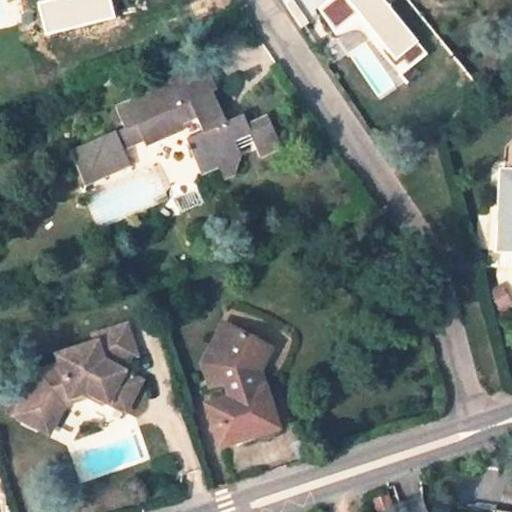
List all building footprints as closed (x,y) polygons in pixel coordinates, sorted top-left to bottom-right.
[(217,91),(205,64),(203,59),(176,71),(178,76),(168,80),(170,85),(116,109),(125,130),(71,153),(86,187),(130,169),(122,152),(144,143),(146,148),(183,133),(182,131),(181,129),(179,124),(195,116),(202,131),(185,138),(194,160),(211,153),(216,167),(241,155),(234,140),(249,133),(260,156),(281,147),(267,117),(247,126),(242,115),(226,121),(213,93),(217,91)] [(200,174),(216,167),(211,153),(194,160),(200,174)] [(511,173),(501,173),(498,250),(511,250),(511,173)] [(500,287),(491,292),(501,310),(511,305),(500,287)] [(41,372),(21,406),(56,425),(72,398),(90,392),(112,403),(128,372),(125,361),(141,355),(131,325),(98,335),(100,342),(60,355),(63,365),(41,372)] [(208,405),(221,445),(277,426),(260,371),(271,349),(233,328),(214,365),(220,384),(226,382),(231,398),(208,405)] [(146,381),(128,372),(112,403),(130,412),(146,381)] [(56,425),(21,406),(16,415),(51,434),(56,425)]
